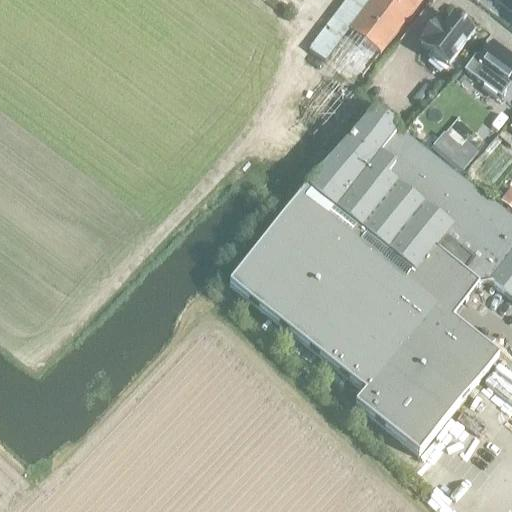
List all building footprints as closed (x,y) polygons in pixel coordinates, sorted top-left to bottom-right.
[(346,0),(332,20),(308,52),(325,64),(349,33),(377,54),(418,0),(346,0)] [(419,47),(426,52),(425,53),(447,70),(473,35),(452,19),(444,30),(436,24),(419,47)] [(464,66),(460,71),(498,100),(502,95),(508,86),(511,80),(511,61),(490,45),(479,60),(472,55),(464,66)] [(511,223),(395,132),(393,134),(369,116),(302,192),(304,194),(228,291),(364,398),(354,411),(417,461),(497,360),(451,323),(478,288),(489,287),(511,305),(511,223)] [(449,164),(460,151),(443,136),(432,149),(449,164)] [(511,190),(511,189),(500,203),(511,212),(511,190)]
